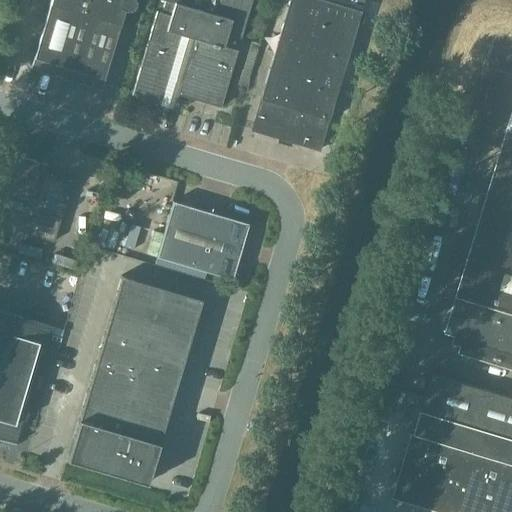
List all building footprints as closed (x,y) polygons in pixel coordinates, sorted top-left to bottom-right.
[(49,0),(30,69),(100,90),(123,10),(126,11),(130,9),(133,5),(133,1),(132,0),(49,0)] [(176,95),(220,108),(236,51),(232,49),(235,37),(240,39),(249,9),(217,0),(159,0),(164,1),(160,13),(156,12),(147,41),(131,97),(160,106),(162,100),(174,103),(176,95)] [(291,143),(318,151),(327,120),(328,120),(360,11),(321,0),(288,0),(259,100),(260,100),(251,131),(278,139),(277,141),(290,145),(291,143)] [(511,74),(496,69),(475,138),(502,146),(445,333),(455,336),(453,344),(461,346),(459,353),(511,369),(511,74)] [(0,220),(0,226),(54,242),(71,183),(43,174),(46,165),(0,151),(0,196),(7,198),(0,220)] [(156,258),(231,280),(248,225),(172,202),(156,258)] [(202,300),(121,276),(66,460),(147,484),(202,300)] [(0,439),(15,444),(51,326),(0,311),(0,439)] [(511,438),(511,397),(433,374),(422,411),(511,438)] [(511,511),(511,438),(422,411),(415,434),(412,433),(393,498),(438,511),(511,511)]
